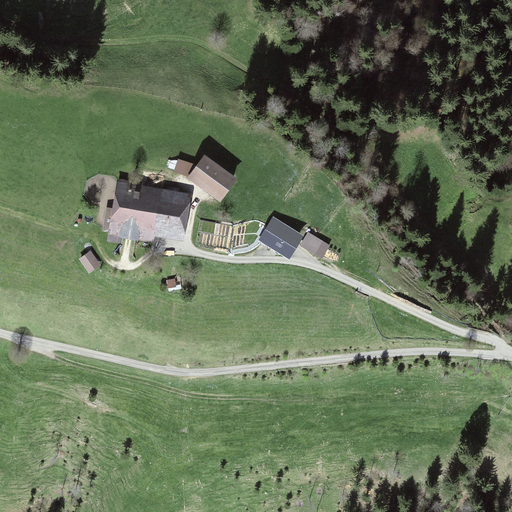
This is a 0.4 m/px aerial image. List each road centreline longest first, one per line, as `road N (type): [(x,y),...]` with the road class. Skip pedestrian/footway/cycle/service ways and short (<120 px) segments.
road 1 (unclassified): [(0,333),(186,372),(421,351),(511,356)]
road 2 (track): [(182,251),(306,265),(499,343),(505,355)]
road 3 (track): [(0,21),(61,43),(188,40),(246,67)]
road 4 (track): [(0,209),(86,237),(114,268),(154,250),(182,251)]
